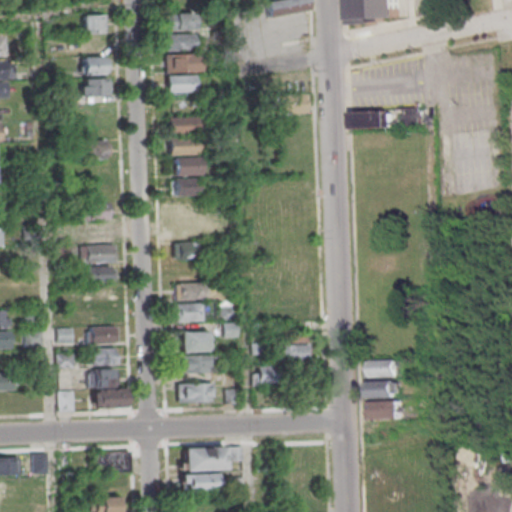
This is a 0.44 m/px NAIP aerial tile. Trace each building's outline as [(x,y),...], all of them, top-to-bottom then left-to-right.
[(308,13),(307,0),(265,0),(266,15),(308,13)] [(347,0),(348,22),(400,21),(399,0),(347,0)] [(192,12),(161,12),(161,29),(192,29),(192,12)] [(80,14),(80,32),(103,32),(103,14),(80,14)] [(193,33),(163,33),(163,50),(193,50),(193,33)] [(163,71),(196,71),(196,53),(163,53),(163,71)] [(104,73),(104,56),(77,56),(77,74),(104,73)] [(194,74),(164,74),(164,92),(194,92),(194,74)] [(78,95),(106,95),(106,78),(78,78),(78,95)] [(301,94),(276,94),(276,113),(301,113),(301,94)] [(164,112),(193,112),(193,95),(164,95),(164,112)] [(400,124),(421,124),(421,107),(400,107),(400,124)] [(394,127),(394,110),(355,110),(355,127),(394,127)] [(196,117),(166,117),(166,133),(196,133),(196,117)] [(166,137),(166,156),(170,156),(170,175),(198,175),(197,137),(166,137)] [(105,140),(83,140),(83,158),(105,158),(105,140)] [(170,178),(170,195),(196,195),(196,178),(170,178)] [(193,198),(169,198),(169,215),(193,215),(193,198)] [(106,219),(106,201),(85,201),(85,219),(106,219)] [(170,237),(207,237),(207,220),(170,220),(170,237)] [(73,223),(73,241),(111,241),(111,223),(73,223)] [(196,257),(196,242),(171,242),(171,257),(196,257)] [(112,244),(76,244),(76,262),(112,262),(112,244)] [(112,282),(112,266),(80,266),(80,282),(112,282)] [(172,281),(172,299),(201,299),(201,281),(172,281)] [(81,322),(111,322),(111,287),(82,287),(82,304),(81,322)] [(204,302),(172,302),(172,320),(204,320),(204,302)] [(313,303),(283,303),(283,320),(313,320),(313,303)] [(85,326),(85,343),(114,343),(114,326),(85,326)] [(54,343),(68,343),(68,328),(54,328),(54,343)] [(177,351),(207,351),(207,330),(177,330),(177,351)] [(39,345),(39,331),(23,331),(23,345),(39,345)] [(278,360),(306,360),(306,342),(278,342),(278,360)] [(84,364),(114,364),(114,347),(84,347),(84,364)] [(0,369),(9,369),(9,352),(0,352),(0,369)] [(208,355),(175,355),(175,372),(208,372),(208,355)] [(367,377),(397,377),(397,359),(367,359),(367,377)] [(277,365),(251,365),(251,384),(277,384),(277,365)] [(85,388),(88,388),(89,408),(124,408),(124,387),(112,387),(112,369),(85,369),(85,388)] [(0,390),(10,390),(10,373),(0,373),(0,390)] [(367,397),(398,397),(398,380),(367,380),(367,397)] [(209,382),(175,382),(175,401),(209,401),(209,382)] [(224,403),(236,403),(236,388),(224,388),(224,403)] [(71,389),(56,389),(56,411),(71,411),(71,389)] [(371,418),(402,418),(402,401),(371,401),(371,418)] [(239,458),(238,446),(227,447),(228,459),(239,458)] [(223,447),(181,447),(181,469),(223,469),(223,447)] [(292,464),(315,464),(315,447),(292,447),(292,464)] [(127,471),(127,451),(100,451),(100,471),(127,471)] [(45,473),(45,452),(30,452),(30,473),(45,473)] [(0,475),(16,475),(16,457),(0,456),(0,475)] [(179,473),(179,490),(215,490),(215,473),(179,473)] [(121,475),(92,475),(92,493),(121,493),(121,475)] [(238,477),(225,477),(225,489),(238,489),(238,477)] [(412,483),(376,483),(376,501),(412,501),(412,483)] [(89,496),(88,511),(118,511),(118,496),(89,496)] [(400,511),(401,503),(372,504),(372,511),(400,511)]
